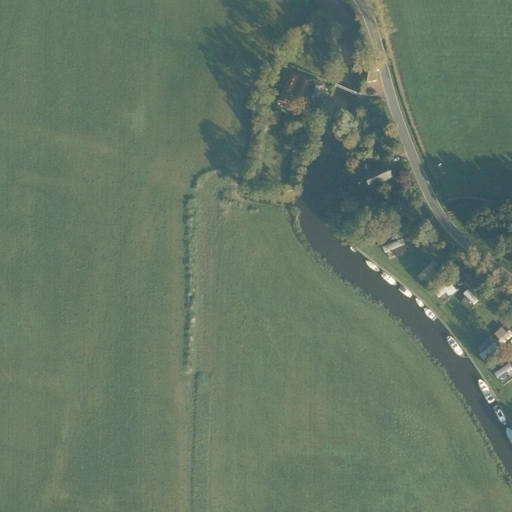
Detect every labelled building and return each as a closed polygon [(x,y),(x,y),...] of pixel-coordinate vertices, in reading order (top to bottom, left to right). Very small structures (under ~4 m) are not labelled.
[(321,38),(323,31),(313,28),(311,35),(321,38)] [(324,88),(290,74),(278,102),(289,107),(292,99),(315,109),(324,88)] [(380,168),(378,162),(363,168),(366,176),(363,177),(369,189),(393,179),(387,165),(380,168)] [(251,182),(249,191),(256,193),(258,183),(251,182)] [(407,213),(401,200),(389,205),(395,218),(407,213)] [(409,248),(419,246),(418,238),(408,240),(409,248)] [(383,245),(385,252),(397,249),(398,254),(407,251),(405,240),(383,245)] [(419,276),(428,284),(439,274),(430,265),(419,276)] [(449,281),(436,293),(440,298),(454,285),(449,281)] [(454,287),(447,292),(450,297),(457,292),(454,287)] [(470,289),(464,293),(468,299),(464,301),(468,309),(479,302),(470,289)] [(505,345),(511,337),(511,331),(510,330),(508,332),(503,326),(494,335),(505,345)] [(485,359),(500,348),(491,336),(484,341),(489,348),(481,354),(485,359)] [(501,378),(511,371),(511,366),(511,364),(497,372),(501,378)]
